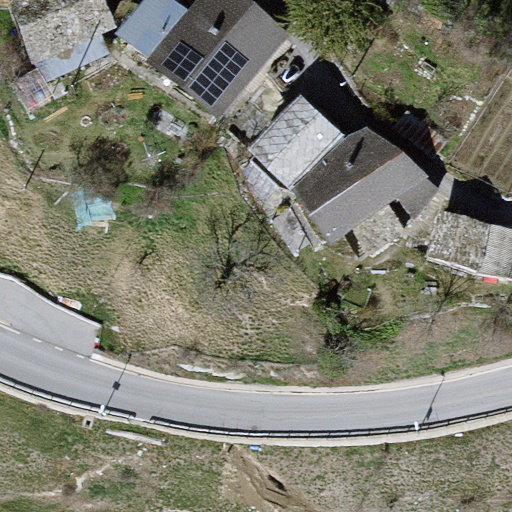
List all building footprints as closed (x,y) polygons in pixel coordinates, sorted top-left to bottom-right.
[(109,26),(98,0),(13,0),(44,78),(104,52),(95,32),(109,26)] [(281,34),(239,0),(198,0),(186,16),(166,0),(148,0),(120,35),(217,113),(281,34)] [(335,134),(300,100),(251,150),(287,184),(335,134)] [(348,143),(300,189),(331,238),(351,223),(370,251),(398,231),(384,204),(396,194),(414,214),(434,187),(369,132),(348,143)] [(511,276),(511,233),(441,216),(433,253),(479,271),(511,277),(511,276)]
